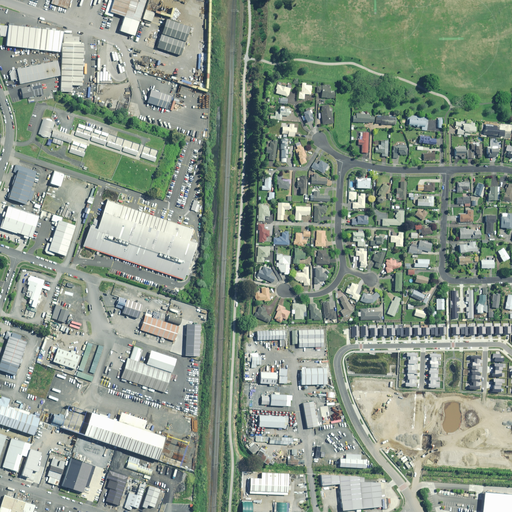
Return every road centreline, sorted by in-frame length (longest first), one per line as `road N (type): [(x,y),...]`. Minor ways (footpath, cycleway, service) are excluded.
road 1 (residential): [(511,280),(445,277),(446,170)]
road 2 (residential): [(422,345),(346,347),(337,360),(345,398)]
